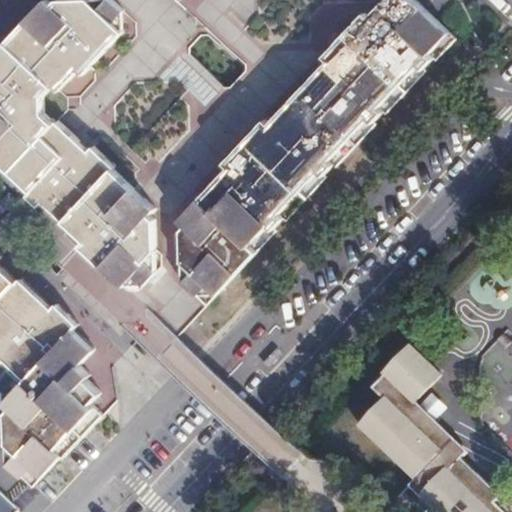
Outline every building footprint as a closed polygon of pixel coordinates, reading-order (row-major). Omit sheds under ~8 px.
[(0,161),(33,192),(29,196),(40,206),(45,202),(86,241),(81,247),(125,287),(135,275),(148,261),(157,251),(156,220),(151,215),(156,208),(95,148),(91,152),(59,122),(56,124),(45,114),(44,97),(55,86),(61,91),(80,71),(85,75),(124,32),(114,22),(124,11),(112,0),(108,0),(100,9),(90,0),(59,0),(55,5),(48,0),(47,0),(0,50),(0,161)] [(451,32),(415,0),(387,0),(371,17),(366,13),(326,56),(330,60),(271,124),(266,120),(226,164),(230,168),(180,221),(186,227),(182,232),(183,263),(193,272),(183,283),(197,295),(207,285),(219,295),(258,252),(252,246),(271,225),(275,229),(285,219),(281,214),(321,172),(325,175),(335,165),(331,161),(371,118),(375,122),(385,112),(381,108),(421,65),(425,69),(435,57),(432,54),(451,32)] [(0,511),(17,511),(36,493),(35,486),(65,455),(67,457),(107,415),(95,403),(104,393),(89,380),(93,375),(83,365),(96,349),(76,330),(80,325),(59,304),(54,308),(24,279),(19,282),(0,263),(0,259),(4,256),(0,252),(0,511)] [(148,261),(135,275),(146,286),(159,272),(148,261)] [(508,441),(511,436),(511,346),(502,338),(471,372),(495,394),(478,412),(508,441)] [(177,345),(174,342),(165,352),(167,355),(177,345)] [(271,346),(257,361),(262,365),(276,351),(271,346)] [(511,511),(511,506),(463,460),(469,452),(435,419),(422,406),(417,401),(442,373),(414,347),(374,389),(387,402),(362,428),(416,480),(409,488),(421,499),(417,504),(416,511),(511,511)] [(228,393),(219,402),(222,405),(231,395),(228,393)] [(422,406),(435,419),(445,407),(432,395),(422,406)] [(247,456),(234,469),(240,475),(253,461),(247,456)]
